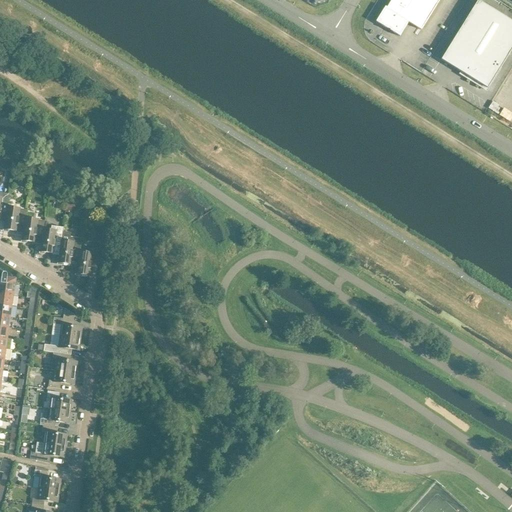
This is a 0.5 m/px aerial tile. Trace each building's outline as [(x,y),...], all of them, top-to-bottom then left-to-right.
[(394,33),(400,37),(408,22),(421,30),(439,0),(391,0),(387,8),(385,7),(376,22),(385,28),(393,34),(394,33)] [(511,21),(478,1),(441,60),(461,73),(460,74),(471,81),(472,79),(477,82),(476,84),(486,91),(511,49),(511,21)] [(0,221),(5,222),(7,207),(9,194),(0,193),(0,221)] [(16,233),(23,233),(23,234),(25,218),(27,210),(7,207),(5,222),(4,229),(5,230),(5,231),(8,231),(9,230),(16,231),(16,233)] [(43,230),(45,221),(25,218),(23,234),(23,233),(22,241),(23,241),(23,242),(27,242),(27,241),(34,242),(34,244),(41,245),(43,230)] [(46,254),(59,256),(61,241),(63,232),(63,228),(51,226),(51,231),(43,230),(41,245),(40,252),(41,252),(41,253),(45,254),(45,252),(46,253),(46,254)] [(81,239),(70,237),(71,233),(63,232),(61,241),(59,256),(58,263),(59,263),(59,264),(63,265),(63,264),(64,264),(64,265),(77,267),(79,252),(81,239)] [(88,277),(95,278),(99,250),(87,248),(87,253),(79,252),(77,267),(76,274),(77,274),(77,275),(81,276),(81,275),(89,276),(88,277)] [(0,294),(13,296),(16,279),(7,278),(7,276),(7,275),(7,274),(6,274),(6,273),(5,273),(4,273),(3,273),(2,274),(2,275),(0,283),(0,282),(0,294)] [(0,294),(0,305),(12,307),(13,296),(0,294)] [(0,305),(0,316),(10,317),(12,307),(0,305)] [(54,318),(53,324),(61,325),(60,336),(80,339),(82,328),(72,327),(74,315),(65,309),(63,319),(54,318)] [(0,316),(0,326),(9,328),(10,317),(0,316)] [(0,326),(0,337),(7,339),(9,328),(0,326)] [(44,345),(43,352),(53,353),(65,355),(70,355),(71,349),(79,350),(80,339),(60,336),(58,347),(50,345),(44,345)] [(12,340),(7,339),(0,337),(0,348),(10,350),(12,340)] [(0,348),(0,359),(4,360),(10,361),(12,350),(10,350),(0,348)] [(56,364),(55,371),(76,374),(77,362),(64,361),(65,355),(53,353),(51,364),(56,364)] [(74,385),(76,374),(55,371),(54,377),(50,376),(48,387),(60,389),(61,383),(74,385)] [(50,403),(49,409),(70,412),(72,401),(59,399),(60,393),(47,391),(46,402),(50,403)] [(40,419),(39,425),(43,426),(55,427),(54,427),(55,425),(57,426),(59,424),(59,422),(69,423),(70,412),(49,409),(45,409),(44,419),(40,419)] [(46,433),(45,444),(65,447),(67,435),(54,434),(55,427),(43,426),(42,432),(46,433)] [(64,458),(65,447),(45,444),(44,449),(43,454),(31,453),(30,460),(49,464),(51,456),(64,458)] [(47,478),(48,473),(34,471),(33,477),(34,477),(40,478),(38,488),(59,491),(61,480),(47,478)] [(58,503),(59,491),(38,488),(37,499),(32,498),(32,505),(44,507),(45,501),(58,503)]
